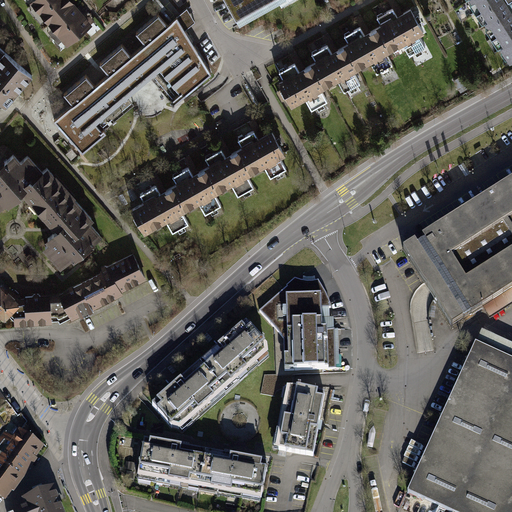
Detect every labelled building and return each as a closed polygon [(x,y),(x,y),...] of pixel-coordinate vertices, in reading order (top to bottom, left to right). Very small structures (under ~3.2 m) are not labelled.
[(31,0),(31,1),(36,7),(32,11),(41,21),(46,17),(54,28),(50,31),(59,42),(62,39),(66,44),(92,23),(90,20),(81,9),(73,0),(31,0)] [(228,0),(242,23),(279,2),(281,6),(291,0),(228,0)] [(472,0),(511,62),(511,61),(511,2),(510,0),(472,0)] [(419,6),(284,82),(299,109),(435,34),(419,6)] [(100,62),(109,73),(128,96),(160,69),(192,41),(177,16),(168,24),(159,13),(136,32),(145,43),(132,54),(122,43),(100,62)] [(211,72),(192,41),(160,69),(180,93),(171,101),(174,105),(211,72)] [(0,104),(6,109),(33,77),(4,53),(0,58),(0,104)] [(96,123),(128,96),(109,73),(96,85),(86,74),(64,93),(73,104),(77,100),(96,123)] [(102,130),(96,123),(77,100),(73,104),(54,119),(83,152),(106,132),(104,129),(102,130)] [(292,156),(276,128),(140,206),(156,234),(292,156)] [(0,211),(7,206),(8,208),(23,195),(55,232),(46,241),(49,244),(44,249),(63,270),(103,236),(90,222),(94,219),(48,167),(44,171),(29,154),(22,161),(15,152),(0,165),(0,211)] [(459,324),(493,303),(511,291),(511,187),(412,249),(459,324)] [(101,270),(103,273),(114,294),(145,278),(133,254),(109,267),(106,266),(102,267),(101,270)] [(115,296),(114,294),(103,273),(68,290),(70,293),(63,299),(65,302),(63,307),(67,308),(72,316),(72,318),(81,314),(81,315),(93,309),(93,308),(115,296)] [(330,306),(319,283),(311,284),(303,283),(296,282),(262,311),(285,339),(286,372),(332,371),(331,344),(335,344),(334,331),(329,332),(328,307),(330,306)] [(7,315),(8,314),(19,302),(19,301),(21,299),(14,292),(11,294),(2,285),(0,287),(0,314),(1,315),(1,316),(3,318),(5,318),(6,316),(7,315)] [(26,299),(21,299),(19,301),(19,302),(8,314),(16,321),(16,324),(51,322),(51,320),(59,320),(60,322),(72,316),(67,308),(63,307),(65,302),(63,299),(70,293),(68,290),(60,295),(41,295),(39,294),(35,294),(33,296),(26,296),(26,299)] [(511,337),(492,331),(418,493),(458,511),(511,511),(511,291),(493,303),(500,313),(511,305),(511,337)] [(272,346),(250,325),(157,405),(178,427),(185,428),(272,354),(272,346)] [(332,394),(293,387),(282,446),(315,452),(319,430),(325,431),(332,394)] [(0,497),(5,501),(12,492),(14,493),(38,459),(36,458),(43,447),(20,430),(14,439),(6,433),(0,441),(0,497)] [(268,464),(146,442),(139,480),(261,501),(268,464)] [(27,511),(24,511),(61,511),(52,490),(23,502),(27,511)]
